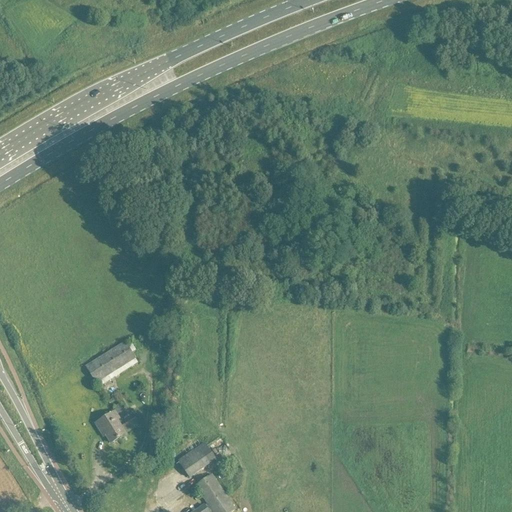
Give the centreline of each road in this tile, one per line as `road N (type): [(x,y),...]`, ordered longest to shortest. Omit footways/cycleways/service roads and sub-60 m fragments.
road 1 (primary): [(0,187),(181,84),(388,0)]
road 2 (primary): [(312,0),(146,72),(0,157)]
road 3 (tertiary): [(58,494),(0,373)]
